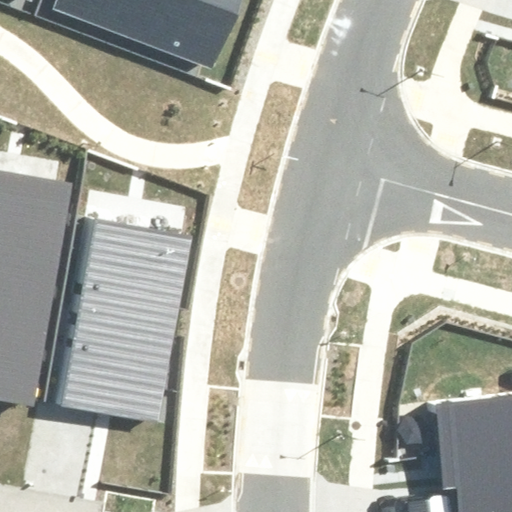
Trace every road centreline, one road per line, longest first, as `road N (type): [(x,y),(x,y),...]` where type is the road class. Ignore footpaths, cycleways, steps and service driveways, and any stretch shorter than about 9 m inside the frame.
road 1 (residential): [(321,132),(267,339),(254,511)]
road 2 (residential): [(321,132),(511,202)]
road 3 (residential): [(388,0),(321,132)]
